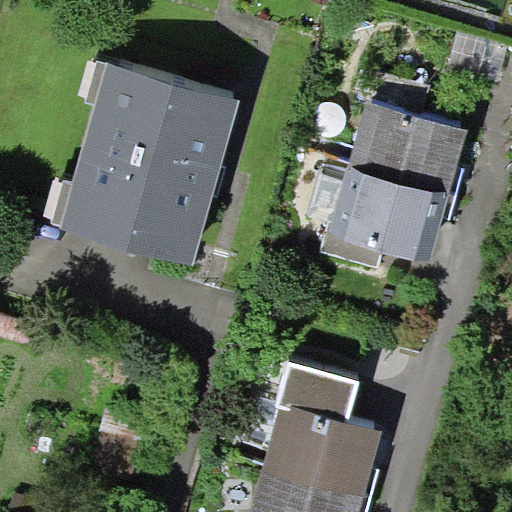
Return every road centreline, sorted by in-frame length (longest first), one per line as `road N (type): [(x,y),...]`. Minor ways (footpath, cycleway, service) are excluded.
road 1 (residential): [(505,122),(397,511)]
road 2 (unknown): [(161,511),(219,302)]
